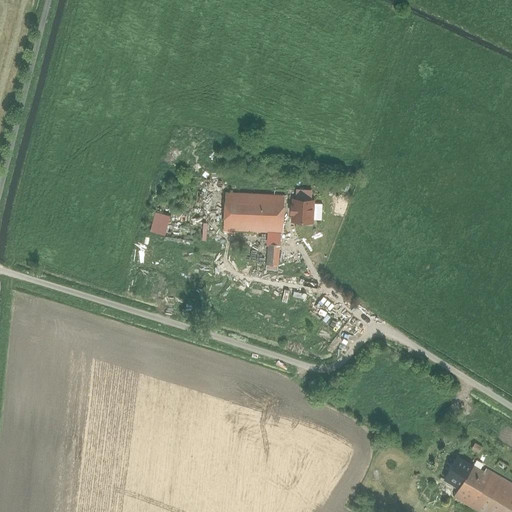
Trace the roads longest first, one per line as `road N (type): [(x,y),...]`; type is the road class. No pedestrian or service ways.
road 1 (unclassified): [(370,329),(336,358),(306,361),(0,266)]
road 2 (unclassified): [(0,170),(43,0)]
road 3 (unclassified): [(511,404),(392,331),(370,329)]
